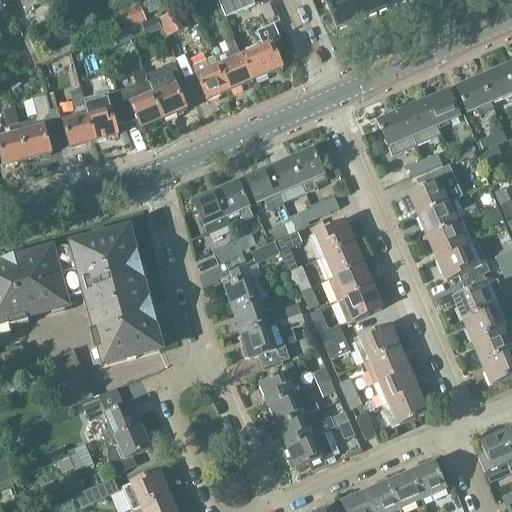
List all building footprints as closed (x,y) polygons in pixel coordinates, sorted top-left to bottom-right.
[(21,0),(27,12),(33,26),(62,13),(56,0),(21,0)] [(158,0),(156,0),(142,6),(146,16),(162,9),(158,0)] [(205,0),(199,0),(194,3),(197,10),(208,5),(205,0)] [(251,0),(217,0),(226,19),(255,7),(251,0)] [(358,23),(348,0),(323,0),(337,32),(358,23)] [(378,15),(371,0),(348,0),(358,23),(378,15)] [(371,0),(378,15),(398,6),(395,0),(371,0)] [(121,13),(127,28),(146,21),(140,6),(121,13)] [(181,12),(160,21),(168,39),(189,30),(181,12)] [(114,14),(105,24),(113,32),(123,23),(114,14)] [(77,19),(68,23),(79,49),(88,45),(77,19)] [(158,19),(143,26),(147,36),(162,29),(158,19)] [(264,49),(242,59),(241,59),(252,84),(282,70),(283,71),(284,70),(273,45),(281,42),(275,28),(258,35),(264,49)] [(126,30),(108,38),(113,50),(131,42),(126,30)] [(195,57),(209,53),(206,39),(192,43),(195,57)] [(252,84),(241,59),(242,59),(234,40),(226,43),(230,53),(215,60),(229,94),(252,84)] [(28,54),(13,60),(17,72),(33,65),(28,54)] [(3,58),(0,59),(0,74),(8,71),(3,58)] [(215,60),(193,70),(208,104),(210,103),(209,102),(229,94),(215,60)] [(173,66),(146,78),(165,122),(186,112),(187,113),(188,112),(178,91),(182,89),(182,90),(183,89),(173,66)] [(491,105),(511,96),(511,86),(505,70),(480,81),(491,105)] [(117,95),(127,125),(138,121),(142,132),(144,131),(143,131),(165,122),(146,78),(144,72),(133,77),(138,88),(125,93),(117,95)] [(468,116),(491,105),(480,81),(457,91),(468,116)] [(50,112),(58,110),(53,93),(46,95),(47,98),(46,98),(50,112)] [(78,114),(87,111),(86,110),(82,93),(73,95),(78,114)] [(425,105),(436,129),(437,129),(460,119),(450,94),(425,105)] [(88,118),(95,144),(117,138),(119,138),(116,127),(126,124),(127,126),(127,125),(117,95),(110,97),(112,103),(86,110),(87,111),(87,114),(88,118)] [(50,112),(46,98),(33,101),(38,118),(40,125),(41,124),(59,119),(59,120),(61,120),(59,111),(58,111),(58,110),(50,112)] [(437,129),(436,129),(425,105),(402,115),(412,140),(416,149),(441,138),(437,129)] [(19,127),(15,111),(6,113),(13,138),(0,141),(0,152),(5,169),(7,168),(28,162),(21,136),(18,127),(19,127)] [(95,144),(88,118),(87,114),(79,116),(80,120),(66,124),(66,123),(65,124),(72,151),(73,150),(95,144)] [(416,149),(412,140),(402,115),(379,125),(394,159),(416,149)] [(40,125),(38,118),(35,122),(19,127),(18,127),(21,136),(28,162),(49,156),(49,157),(50,156),(41,124),(40,125)] [(502,134),(494,137),(480,144),(484,152),(506,143),(502,134)] [(380,142),(369,147),(374,160),(385,155),(380,142)] [(472,147),(458,153),(462,162),(476,156),(472,147)] [(498,147),(478,156),(482,166),(502,158),(498,147)] [(292,162),(303,187),(325,177),(314,152),(292,162)] [(424,164),(427,172),(441,166),(438,157),(424,164)] [(303,187),(292,162),(270,172),(281,197),(303,187)] [(427,172),(424,164),(410,170),(413,179),(427,172)] [(451,167),(417,182),(421,191),(411,196),(420,218),(453,204),(464,199),(451,167)] [(281,197),(270,172),(247,182),(258,206),(266,203),(270,211),(284,206),(280,197),(281,197)] [(217,194),(228,219),(241,214),(245,223),(254,219),(250,210),(250,209),(239,185),(217,194)] [(502,209),(511,205),(506,192),(496,196),(502,209)] [(227,220),(228,219),(217,194),(194,204),(208,237),(230,227),(227,220)] [(489,214),(498,210),(493,197),(483,201),(489,214)] [(312,209),(317,220),(339,211),(334,199),(312,209)] [(429,240),(462,226),(468,223),(464,213),(457,215),(453,204),(420,218),(429,240)] [(511,205),(502,209),(507,222),(511,219),(511,205)] [(317,220),(312,209),(297,215),(302,227),(317,220)] [(498,210),(489,214),(494,227),(504,223),(498,210)] [(277,243),(297,234),(292,224),(269,234),(274,244),(277,243)] [(322,260),(354,246),(345,224),(312,239),(322,260)] [(462,226),(429,240),(439,261),(471,247),(462,226)] [(303,245),(298,234),(297,234),(277,243),(282,254),(281,255),(289,274),(300,269),(291,250),(303,245)] [(143,275),(140,264),(135,261),(128,235),(75,250),(76,250),(52,257),(51,256),(26,263),(20,260),(10,262),(6,268),(0,269),(0,333),(29,326),(27,319),(65,309),(64,304),(88,297),(98,334),(91,335),(100,368),(127,360),(131,361),(136,360),(138,357),(159,352),(152,326),(155,320),(153,310),(147,307),(140,281),(143,275)] [(238,244),(242,253),(257,246),(253,237),(238,244)] [(242,253),(238,244),(213,254),(219,267),(244,257),(242,253)] [(276,245),(252,255),(257,267),(281,256),(276,245)] [(331,281),(364,267),(354,246),(322,260),(331,281)] [(471,247),(439,261),(448,283),(487,266),(482,256),(476,259),(471,247)] [(501,271),(511,266),(511,253),(496,260),(501,271)] [(511,266),(501,271),(506,282),(511,279),(511,266)] [(340,303),(373,289),(364,267),(331,281),(340,303)] [(312,290),(304,274),(302,268),(300,269),(289,274),(295,287),(298,285),(302,294),(312,290)] [(226,288),(235,312),(260,303),(252,279),(251,280),(248,269),(232,275),(235,285),(226,288)] [(455,300),(465,323),(498,308),(492,296),(501,292),(497,283),(488,286),(455,300)] [(373,289),(340,303),(350,325),(383,311),(373,289)] [(312,290),(302,294),(310,312),(319,308),(312,290)] [(269,327),(260,303),(235,312),(243,336),(269,327)] [(289,322),(303,317),(299,307),(285,311),(289,322)] [(498,308),(465,323),(474,344),(507,330),(498,308)] [(320,313),(312,316),(315,325),(324,321),(320,313)] [(246,361),(251,360),(252,362),(260,359),(264,370),(289,361),(280,336),(306,328),(303,317),(289,322),(277,326),(277,325),(269,328),(269,327),(243,336),(247,347),(242,350),(246,361)] [(325,347),(344,339),(339,328),(320,336),(325,347)] [(511,328),(507,330),(474,344),(483,365),(511,352),(511,341),(511,338),(511,337),(511,328)] [(367,365),(400,350),(390,329),(358,343),(367,364),(367,365)] [(344,339),(325,347),(331,362),(351,354),(344,339)] [(0,360),(4,369),(27,360),(22,348),(0,356),(0,360)] [(376,386),(409,372),(400,350),(367,365),(367,364),(361,367),(365,375),(370,373),(376,386)] [(71,382),(84,377),(74,352),(62,357),(71,382)] [(511,379),(511,352),(483,365),(493,387),(511,379)] [(58,387),(71,382),(62,357),(50,362),(58,387)] [(27,360),(4,369),(9,381),(32,372),(27,360)] [(293,364),(285,367),(289,375),(296,372),(293,364)] [(318,388),(331,382),(326,371),(313,376),(318,388)] [(270,408),(296,397),(306,393),(296,372),(289,375),(261,387),(270,408)] [(376,386),(371,388),(375,398),(380,396),(385,407),(418,393),(409,372),(376,386)] [(84,377),(71,382),(58,387),(62,400),(89,388),(84,377)] [(331,382),(318,388),(323,399),(336,394),(331,382)] [(342,387),(348,399),(357,395),(352,382),(342,387)] [(94,399),(89,388),(62,400),(66,411),(66,412),(85,404),(94,400),(94,399)] [(385,407),(395,430),(428,415),(418,393),(385,407)] [(357,395),(348,399),(353,412),(363,408),(357,395)] [(278,429),(305,417),(320,411),(316,402),(301,408),(296,397),(270,408),(278,429)] [(94,400),(85,404),(88,412),(102,406),(99,398),(94,400)] [(107,444),(116,440),(141,429),(132,406),(107,417),(102,406),(88,412),(85,413),(90,425),(97,422),(107,444)] [(340,428),(342,427),(349,424),(344,413),(310,428),(305,417),(278,429),(279,431),(275,434),(279,442),(284,441),(287,449),(314,438),(314,439),(324,435),(340,428)] [(368,416),(357,420),(366,442),(377,437),(368,416)] [(342,427),(340,428),(346,441),(355,437),(349,424),(342,427)] [(107,444),(111,454),(110,458),(111,462),(114,466),(116,469),(119,475),(135,468),(132,459),(150,451),(141,429),(116,440),(107,444)] [(511,462),(511,450),(504,434),(481,444),(486,455),(478,458),(485,474),(511,462)] [(324,435),(314,439),(314,438),(287,449),(288,451),(284,454),(288,463),(293,462),(297,472),(310,466),(313,474),(327,468),(325,463),(334,460),(324,435)] [(63,450),(22,467),(26,477),(59,463),(67,460),(63,450)] [(87,452),(77,455),(82,467),(84,470),(93,466),(90,460),(93,459),(91,455),(88,456),(87,452)] [(67,460),(59,463),(64,475),(75,470),(82,467),(77,455),(70,459),(67,460)] [(0,473),(10,470),(6,458),(0,460),(0,473)] [(447,492),(435,465),(412,475),(424,502),(447,492)] [(10,470),(0,473),(0,486),(15,481),(10,470)] [(131,511),(139,511),(171,499),(160,474),(122,490),(131,511)] [(400,511),(401,511),(424,502),(412,475),(389,485),(400,511)] [(114,482),(77,497),(79,502),(82,509),(119,494),(114,482)] [(400,511),(389,485),(366,495),(373,511),(400,511)] [(373,511),(366,495),(343,505),(345,511),(373,511)] [(511,511),(511,495),(503,499),(507,511),(511,511)] [(176,511),(171,499),(139,511),(176,511)] [(71,501),(58,507),(59,511),(72,511),(75,511),(71,501)]
